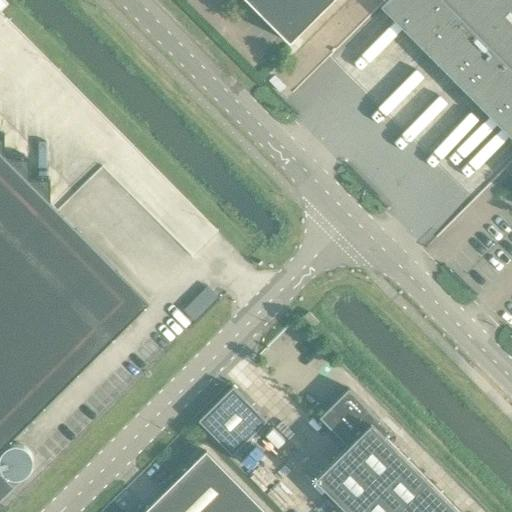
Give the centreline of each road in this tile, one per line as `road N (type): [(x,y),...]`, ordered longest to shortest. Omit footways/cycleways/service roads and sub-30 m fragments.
road 1 (unclassified): [(66,511),(348,218)]
road 2 (unclassified): [(348,218),(131,0)]
road 3 (unclassified): [(511,381),(348,218)]
